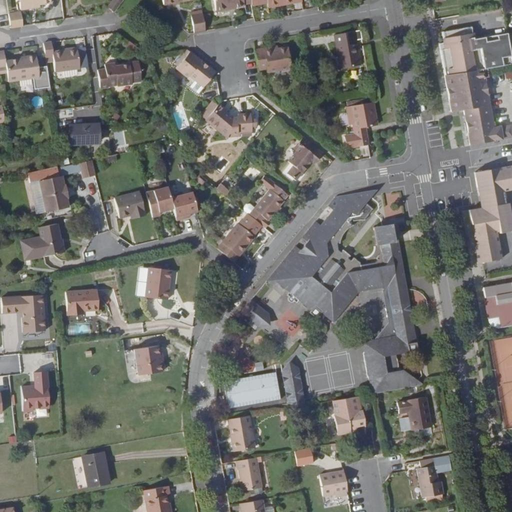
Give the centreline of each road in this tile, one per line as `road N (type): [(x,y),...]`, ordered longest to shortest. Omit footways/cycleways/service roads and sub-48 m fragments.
road 1 (residential): [(423,166),(484,511)]
road 2 (residential): [(244,283),(219,312),(201,368),(219,511)]
road 3 (residential): [(423,166),(322,188),(244,283)]
road 4 (residential): [(393,6),(223,36),(231,79)]
road 5 (residential): [(393,6),(423,166)]
road 6 (residential): [(244,283),(186,238),(102,257)]
